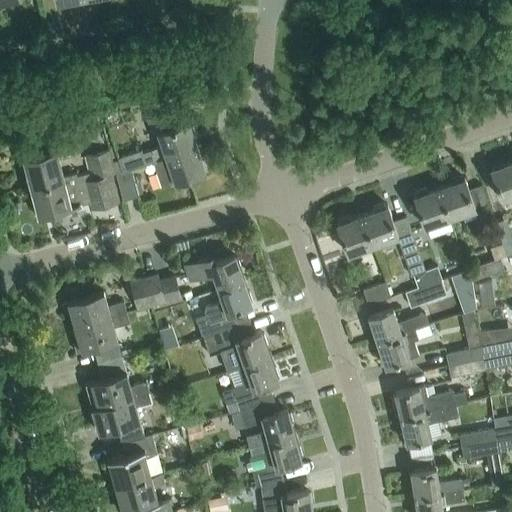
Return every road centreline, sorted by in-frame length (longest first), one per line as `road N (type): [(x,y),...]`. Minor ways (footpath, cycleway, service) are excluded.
road 1 (residential): [(375,511),(356,400),(283,194)]
road 2 (residential): [(0,273),(283,194)]
road 3 (residential): [(283,194),(511,113)]
road 4 (residential): [(283,194),(262,116),(270,0)]
road 5 (residential): [(45,511),(0,335)]
